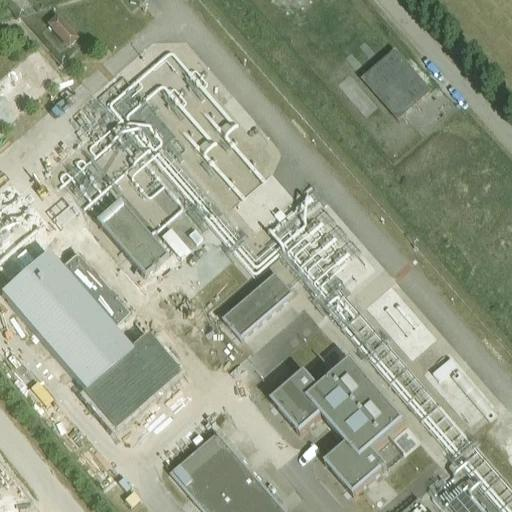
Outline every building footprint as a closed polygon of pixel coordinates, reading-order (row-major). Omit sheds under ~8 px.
[(57,16),(48,25),(69,48),(79,39),(57,16)] [(366,75),(362,79),(398,120),(401,117),(415,105),(432,90),(395,49),(379,63),(366,75)] [(99,221),(96,223),(144,280),(158,269),(169,260),(151,239),(120,203),(115,206),(109,212),(105,215),(99,221)] [(275,218),(280,224),(287,219),(281,212),(275,218)] [(190,253),(171,231),(162,238),(181,261),(190,253)] [(219,242),(212,233),(205,238),(213,247),(219,242)] [(63,272),(49,256),(2,297),(116,426),(176,374),(147,341),(132,353),(114,333),(130,318),(78,259),(63,272)] [(295,299),(277,277),(224,323),(230,331),(242,344),(295,299)] [(325,467),(354,501),(387,473),(389,472),(374,455),(389,442),(406,428),(352,364),(319,392),(305,376),(271,405),(301,439),(322,421),(346,449),(325,467)] [(283,511),(217,436),(170,477),(199,511),(283,511)] [(479,511),(465,495),(450,509),(453,511),(479,511)] [(428,511),(420,502),(408,511),(428,511)]
